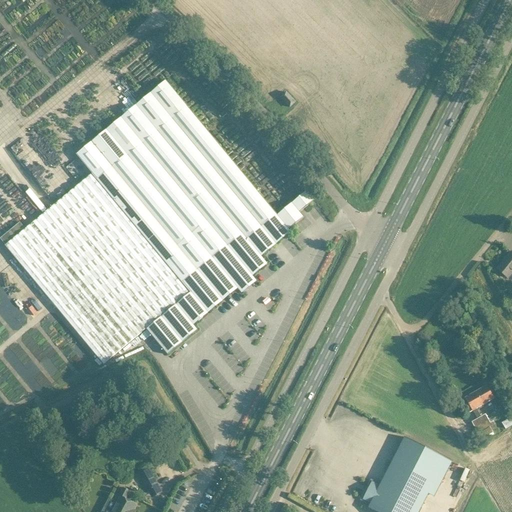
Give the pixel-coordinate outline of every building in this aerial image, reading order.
[(304,217),(300,212),(315,200),(311,196),(281,220),(166,81),(76,155),(92,174),(5,246),(103,365),(146,329),(167,355),(198,330),(190,320),(264,259),(259,254),(304,217)] [(295,102),(286,92),(281,98),(290,108),(295,102)] [(58,154),(68,152),(64,136),(54,138),(58,154)] [(511,253),(511,252),(497,269),(505,276),(508,278),(511,273),(511,253)] [(481,416),(476,409),(494,400),(492,394),(487,386),(459,402),(466,415),(473,411),(477,418),(471,422),(479,435),(475,438),(478,443),(484,440),(483,438),(493,432),(490,428),(496,425),(493,421),(490,423),(485,414),(481,416)] [(511,416),(502,423),(505,429),(511,425),(511,416)] [(452,462),(404,437),(380,485),(372,481),(362,499),(370,503),(368,508),(375,511),(419,511),(428,494),(434,497),(452,462)] [(158,486),(149,469),(140,475),(149,491),(158,486)] [(133,510),(136,505),(125,499),(129,492),(123,488),(119,497),(120,497),(118,503),(109,498),(104,507),(113,511),(112,511),(135,511),(133,510)]
